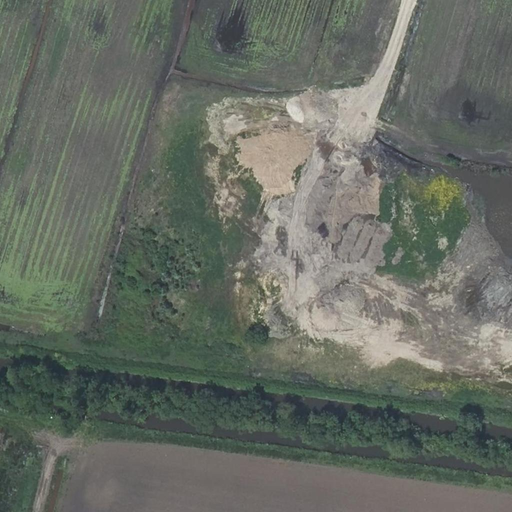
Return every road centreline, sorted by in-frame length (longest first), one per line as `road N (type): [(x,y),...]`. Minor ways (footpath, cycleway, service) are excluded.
road 1 (track): [(36,511),(62,423),(511,482)]
road 2 (track): [(357,121),(406,0)]
